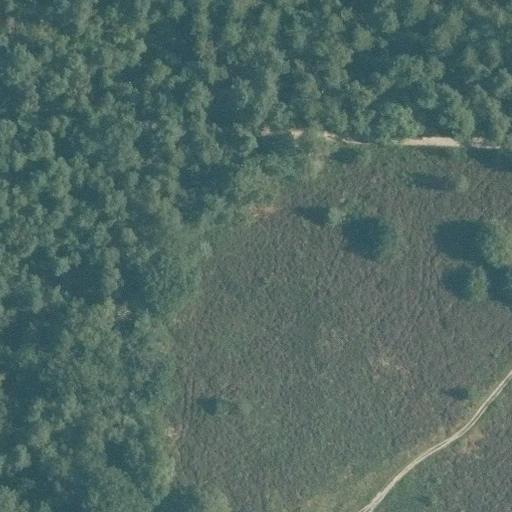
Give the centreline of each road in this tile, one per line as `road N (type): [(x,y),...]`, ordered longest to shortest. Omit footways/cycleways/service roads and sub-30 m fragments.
road 1 (track): [(511,136),(0,127)]
road 2 (track): [(511,379),(491,414),(368,511)]
